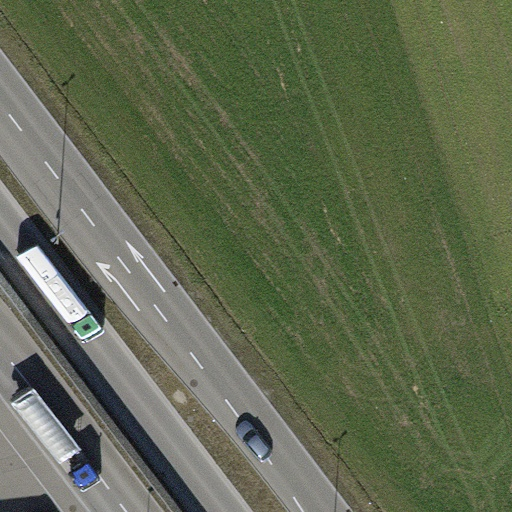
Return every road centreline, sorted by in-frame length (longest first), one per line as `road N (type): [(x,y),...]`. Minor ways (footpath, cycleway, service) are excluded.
road 1 (secondary): [(321,511),(0,95)]
road 2 (secondary): [(0,220),(220,511)]
road 3 (unclassified): [(124,511),(0,349)]
